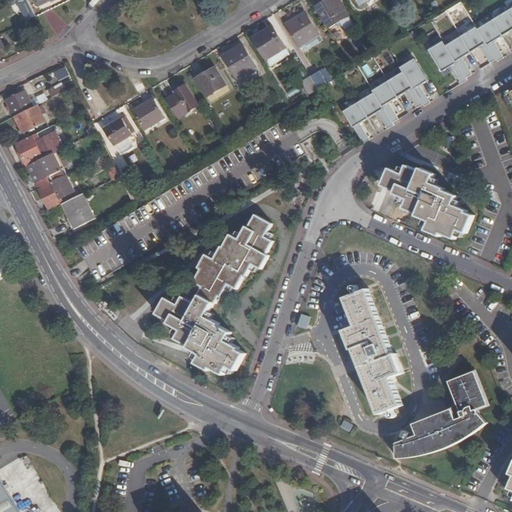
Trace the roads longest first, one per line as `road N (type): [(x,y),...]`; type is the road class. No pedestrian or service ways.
road 1 (residential): [(233,422),(154,379),(88,325),(61,290),(0,169)]
road 2 (residential): [(245,426),(326,202)]
road 3 (residential): [(326,202),(355,161),(511,66)]
road 4 (residential): [(63,48),(153,65),(267,0)]
road 5 (residential): [(511,285),(326,202)]
road 6 (residential): [(245,426),(373,479)]
road 7 (unknown): [(0,455),(25,446),(65,455),(82,489),(75,511)]
